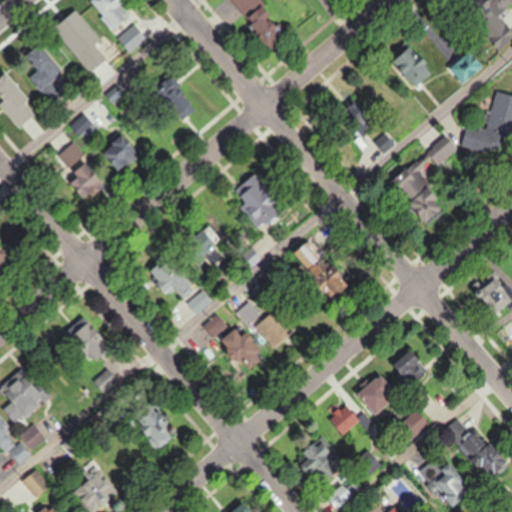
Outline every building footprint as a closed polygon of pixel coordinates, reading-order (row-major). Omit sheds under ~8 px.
[(91,0),(115,30),(132,17),(119,0),(91,0)] [(231,0),(270,49),(289,35),(261,0),(231,0)] [(511,0),(473,0),(497,24),(511,8),(511,0)] [(29,74),(41,90),(64,72),(38,39),(22,52),(36,69),(29,74)] [(419,87),(438,72),(428,59),(423,63),(412,49),(398,60),(419,87)] [(466,83),(486,66),(472,49),(452,66),(466,83)] [(0,101),(0,103),(18,127),(38,112),(7,72),(0,77),(0,93),(4,99),(0,101)] [(511,94),(496,90),(485,126),(470,122),(464,144),(490,151),(496,130),(511,134),(511,94)] [(58,155),(77,177),(70,183),(86,201),(107,181),(72,142),(58,155)] [(137,165),(137,144),(111,143),(110,165),(137,165)] [(428,224),(447,209),(419,172),(423,169),(415,158),(392,176),(428,224)] [(242,207),(259,231),(285,213),(258,173),(236,188),(247,203),(242,207)] [(342,272),(335,277),(311,241),(296,252),(331,302),(352,287),(342,272)] [(0,268),(12,261),(0,243),(0,268)] [(176,287),(185,298),(197,289),(167,251),(147,267),(167,293),(176,287)] [(488,288),(491,292),(484,296),(499,317),(511,307),(511,285),(509,281),(500,287),(496,282),(488,288)] [(238,311),(249,324),(260,314),(248,302),(238,311)] [(257,325),(274,347),(294,332),(277,310),(257,325)] [(73,327),(85,363),(109,356),(98,319),(73,327)] [(254,335),(248,340),(238,327),(222,339),(249,372),(270,355),(254,335)] [(394,361),(406,388),(429,378),(417,351),(394,361)] [(18,424),(48,397),(22,368),(0,387),(11,401),(3,408),(18,424)] [(399,396),(379,375),(359,395),(378,416),(399,396)] [(367,428),(370,425),(352,402),(329,419),(342,435),(360,420),(367,428)] [(140,405),(137,432),(151,434),(149,445),(168,447),(170,425),(157,423),(159,407),(140,405)] [(8,426),(0,414),(0,445),(4,452),(16,443),(5,429),(8,426)] [(476,428),(470,434),(455,419),(444,431),(494,479),(511,462),(476,428)] [(34,446),(43,435),(31,426),(22,437),(34,446)] [(318,469),(329,481),(348,466),(323,435),(296,457),(310,475),(318,469)] [(31,452),(21,442),(9,453),(20,463),(31,452)] [(382,466),(369,449),(353,462),(366,479),(382,466)] [(469,474),(439,466),(431,497),(461,505),(469,474)] [(51,484),(35,468),(22,481),(37,497),(51,484)] [(95,511),(116,495),(97,472),(74,489),(92,511),(95,511)] [(337,508),(361,491),(354,480),(329,497),(337,508)]
